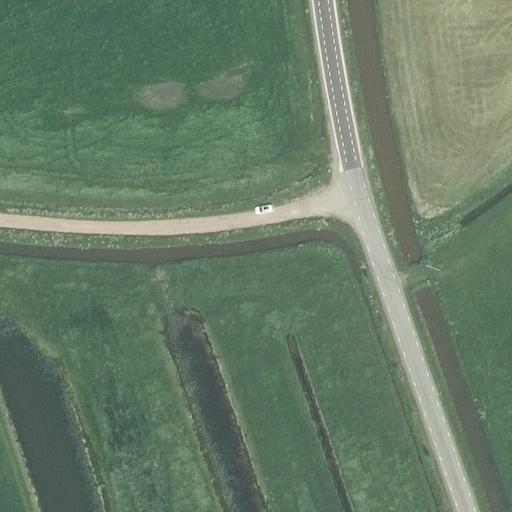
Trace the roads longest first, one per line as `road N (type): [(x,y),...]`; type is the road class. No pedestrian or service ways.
road 1 (tertiary): [(465,511),(358,195),(324,0)]
road 2 (track): [(358,195),(224,224),(144,230),(0,222)]
